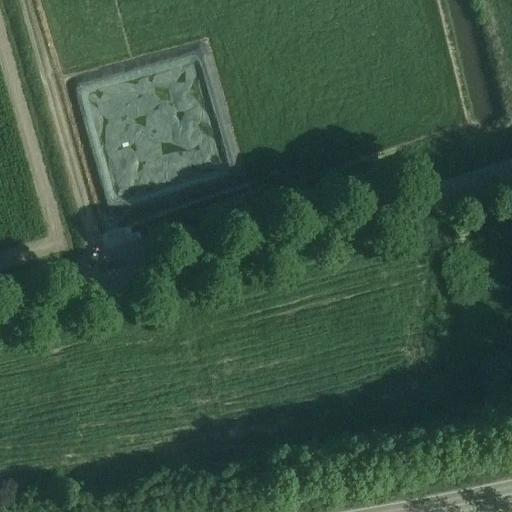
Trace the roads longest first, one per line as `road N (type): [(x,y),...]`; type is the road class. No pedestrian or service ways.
road 1 (unclassified): [(0,315),(511,173)]
road 2 (track): [(21,0),(105,287)]
